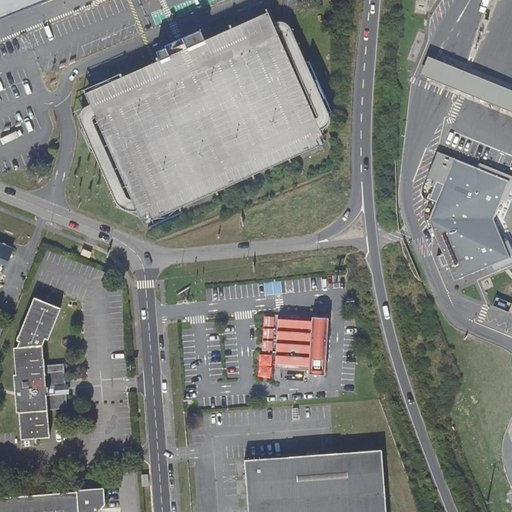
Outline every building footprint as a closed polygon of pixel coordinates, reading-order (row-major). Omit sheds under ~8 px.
[(0,0),(0,20),(50,0),(0,0)] [(136,209),(143,224),(318,147),(313,137),(323,132),(321,127),(280,36),(278,30),(270,12),(214,37),(182,51),(175,54),(101,87),(85,94),(95,117),(136,209)] [(209,27),(178,41),(182,51),(214,37),(209,27)] [(178,41),(170,44),(175,54),(182,51),(178,41)] [(511,90),(428,57),(420,75),(511,111),(511,90)] [(429,198),(437,201),(430,221),(444,254),(438,256),(443,266),(448,263),(455,278),(491,263),(496,260),(508,256),(502,242),(492,219),(499,200),(507,181),(477,169),(437,153),(428,176),(437,179),(429,198)] [(511,175),(479,163),(477,169),(507,181),(499,200),(506,203),(511,188),(511,175)] [(511,247),(508,240),(502,242),(508,256),(496,260),(491,263),(494,270),(511,261),(511,247)] [(0,273),(2,274),(13,249),(0,243),(0,273)] [(61,389),(65,388),(64,375),(62,372),(44,373),(42,346),(45,339),(48,340),(61,309),(34,298),(16,341),(19,342),(17,348),(13,348),(16,375),(13,376),(15,396),(16,413),(18,413),(20,440),(49,438),(47,411),(63,410),(66,406),(66,396),(61,395),(61,389)] [(279,319),(278,319),(276,369),(309,371),(309,374),(326,375),(328,317),(312,317),(311,321),(309,321),(310,317),(280,315),(279,319)] [(244,485),(246,511),(384,511),(379,449),(243,460),(244,485)] [(0,496),(0,511),(100,511),(106,505),(105,488),(77,490),(77,491),(0,496)]
